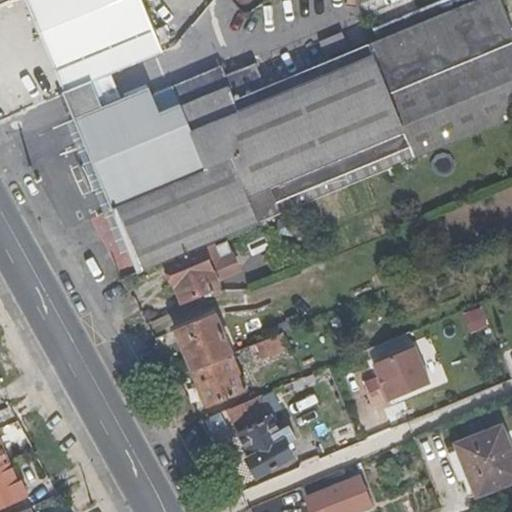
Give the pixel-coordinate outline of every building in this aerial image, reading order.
[(27,0),(57,69),(59,68),(149,31),(135,0),(27,0)] [(255,211),(411,147),(392,105),(236,169),(230,160),(388,95),(511,44),(493,0),(480,0),(461,8),(457,0),(448,0),(368,33),(372,44),(259,91),(249,68),(224,77),(220,68),(171,89),(177,105),(156,114),(147,90),(105,106),(95,81),(159,55),(149,31),(59,68),(141,270),(257,223),(259,222),(255,211)] [(392,105),(411,147),(415,157),(511,117),(511,43),(511,44),(388,95),(392,105)] [(258,227),(243,233),(252,255),(267,249),(258,227)] [(227,238),(204,248),(167,264),(181,300),(203,292),(210,289),(212,294),(221,291),(219,285),(216,278),(239,268),(227,238)] [(210,289),(203,292),(205,297),(212,294),(210,289)] [(235,302),(251,295),(249,291),(232,297),(235,302)] [(484,308),(467,310),(469,330),(487,327),(484,308)] [(214,311),(175,329),(192,370),(230,354),(231,354),(222,334),(214,311)] [(282,333),(276,318),(243,331),(249,346),(254,344),(282,333)] [(282,333),(254,344),(260,357),(288,346),(282,333)] [(430,384),(415,347),(374,364),(383,386),(381,387),(387,402),(430,384)] [(230,354),(192,370),(206,405),(244,389),(230,354)] [(255,397),(225,409),(251,454),(246,457),(256,477),(292,457),(287,445),(296,440),(288,424),(278,430),(270,414),(265,416),(255,397)] [(511,456),(500,427),(456,444),(477,496),(511,482),(511,456)] [(18,481),(13,482),(5,463),(0,465),(0,506),(24,496),(18,481)] [(359,475),(305,497),(311,511),(353,511),(371,505),(359,475)]
